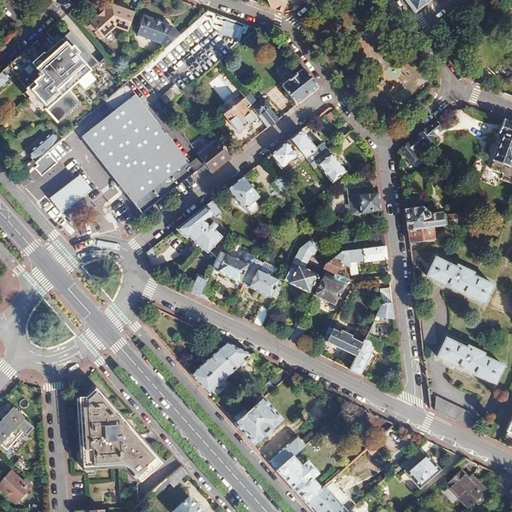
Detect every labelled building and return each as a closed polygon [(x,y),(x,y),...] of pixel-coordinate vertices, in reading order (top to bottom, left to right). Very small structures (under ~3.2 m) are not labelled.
[(268,0),(270,2),(267,3),(268,7),(282,12),(284,11),(287,1),(284,0),(268,0)] [(403,0),(413,12),(428,0),(403,0)] [(127,31),(134,12),(110,4),(89,23),(102,38),(115,27),(127,31)] [(182,31),(186,35),(204,19),(200,14),(182,31)] [(174,39),(179,34),(171,26),(143,16),(136,35),(160,43),(163,48),(174,39)] [(240,38),(243,26),(220,21),(217,33),(240,38)] [(17,78),(16,79),(24,89),(43,111),(43,110),(55,123),(77,104),(67,92),(98,64),(70,32),(42,56),(44,58),(25,75),(13,61),(0,72),(0,87),(9,79),(7,77),(12,72),(17,78)] [(303,69),(281,86),(296,104),(317,87),(303,69)] [(209,83),(223,100),(231,93),(218,76),(209,83)] [(110,113),(79,138),(93,157),(120,189),(140,215),(192,173),(163,135),(166,133),(163,129),(162,129),(154,119),(152,121),(126,88),(131,84),(128,80),(126,81),(102,103),(110,113)] [(164,104),(179,92),(173,84),(158,96),(164,104)] [(250,96),(245,100),(249,105),(254,102),(250,96)] [(264,101),(252,110),(266,128),(270,125),(277,120),(269,109),(270,108),(264,101)] [(253,120),(239,102),(222,115),(236,133),(253,120)] [(497,132),(502,134),(490,169),(502,174),(500,180),(511,184),(511,167),(508,166),(511,155),(511,122),(502,119),(497,132)] [(441,130),(434,122),(407,143),(418,157),(425,152),(421,146),(424,144),(426,146),(435,138),(433,136),(441,130)] [(166,133),(163,135),(192,173),(203,165),(201,161),(170,123),(163,129),(166,133)] [(300,130),(289,139),(303,157),(308,163),(325,150),(326,149),(320,143),(314,147),(300,130)] [(60,141),(52,132),(26,154),(31,160),(23,169),(26,172),(35,164),(60,141)] [(303,157),(289,139),(268,155),(280,169),(296,156),(299,160),(303,157)] [(400,149),(399,150),(410,163),(418,157),(407,143),(400,149)] [(209,144),(199,152),(204,158),(201,161),(203,165),(210,173),(229,158),(219,146),(213,150),(209,144)] [(328,153),(325,150),(308,163),(311,167),(315,164),(330,182),(345,171),(330,152),(328,153)] [(38,168),(35,164),(26,172),(29,175),(38,168)] [(359,173),(358,174),(358,180),(360,180),(376,178),(375,171),(359,173)] [(241,176),(226,189),(242,210),(244,208),(250,215),(259,207),(254,200),(258,197),(253,192),(255,190),(254,187),(251,189),(241,176)] [(276,178),(270,181),(276,190),(282,186),(276,178)] [(376,178),(360,180),(361,187),(377,185),(376,178)] [(378,192),(357,194),(359,213),(380,211),(378,192)] [(210,201),(205,205),(215,217),(220,213),(210,201)] [(346,203),(336,206),(338,214),(348,211),(346,203)] [(205,205),(175,229),(183,240),(185,238),(206,253),(221,236),(206,225),(215,218),(215,217),(205,205)] [(421,208),(404,210),(407,230),(432,227),(471,222),(470,213),(441,215),(441,213),(426,214),(425,211),(421,208)] [(432,227),(407,230),(408,244),(434,241),(433,239),(434,238),(432,227)] [(383,233),(368,235),(369,247),(384,245),(383,233)] [(309,241),(300,250),(284,280),(312,294),(320,279),(317,278),(319,275),(305,268),(311,255),(315,254),(318,249),(318,248),(317,244),(309,241)] [(369,247),(346,250),(348,267),(350,276),(356,275),(355,263),(386,260),(384,245),(369,247)] [(346,250),(341,251),(329,262),(327,264),(325,268),(336,274),(339,262),(348,267),(346,250)] [(225,255),(220,252),(212,268),(217,270),(217,272),(240,284),(240,282),(248,266),(248,265),(226,254),(225,255)] [(454,268),(433,258),(425,277),(483,304),(492,286),(471,276),(473,274),(455,266),(454,268)] [(255,260),(251,268),(243,283),(247,286),(247,287),(271,298),(272,296),(275,299),(283,283),(279,281),(280,280),(257,269),(260,262),(255,260)] [(251,268),(248,266),(240,282),(243,283),(251,268)] [(324,278),(322,277),(313,295),(335,306),(338,299),(342,301),(351,281),(337,274),(336,277),(326,272),(324,278)] [(205,281),(197,277),(190,292),(198,296),(205,281)] [(213,285),(205,281),(198,296),(206,300),(213,285)] [(390,288),(379,289),(382,304),(391,303),(390,288)] [(391,303),(382,304),(372,323),(373,323),(379,326),(381,323),(394,327),(391,303)] [(253,318),(260,322),(267,311),(260,307),(253,318)] [(431,310),(418,312),(423,347),(435,345),(431,310)] [(306,329),(297,325),(289,341),(298,345),(306,329)] [(325,335),(324,337),(329,339),(327,342),(356,356),(362,344),(352,338),(352,336),(342,330),(341,333),(329,327),(325,335)] [(371,327),(367,334),(380,340),(383,333),(378,330),(371,327)] [(367,334),(362,344),(356,356),(349,370),(359,375),(374,346),(376,347),(380,340),(367,334)] [(465,349),(444,339),(435,357),(493,386),(502,367),(482,357),(483,354),(467,346),(465,349)] [(251,355),(226,343),(191,375),(207,394),(251,355)] [(291,374),(282,370),(264,386),(270,393),(291,374)] [(85,395),(78,395),(84,465),(115,463),(119,463),(122,464),(126,466),(129,468),(132,471),(140,480),(161,461),(95,385),(85,395)] [(258,392),(252,398),(257,404),(263,399),(263,398),(258,392)] [(247,413),(234,424),(253,445),(282,420),(263,399),(257,404),(247,413)] [(473,417),(435,399),(433,411),(471,430),(473,417)] [(346,400),(342,404),(342,407),(344,411),(348,407),(352,403),(346,400)] [(247,413),(242,407),(229,419),(234,424),(247,413)] [(24,417),(15,408),(0,423),(0,443),(8,450),(24,433),(27,435),(34,428),(23,417),(24,417)] [(263,442),(273,452),(294,434),(284,423),(263,442)] [(301,442),(297,436),(268,462),(277,472),(293,457),(302,449),(315,437),(311,433),(301,442)] [(423,454),(419,449),(401,465),(419,488),(440,470),(425,452),(423,454)] [(293,457),(277,472),(305,503),(321,488),(314,479),(319,475),(308,462),(302,467),(293,457)] [(19,459),(14,465),(24,474),(30,469),(19,459)] [(188,473),(181,465),(168,476),(175,484),(188,473)] [(459,470),(444,486),(467,509),(475,503),(478,506),(490,494),(475,478),(470,482),(459,470)] [(22,481),(11,471),(0,482),(0,489),(16,503),(32,485),(25,479),(22,481)] [(321,488),(305,503),(312,511),(347,511),(350,510),(351,508),(354,506),(351,503),(344,509),(324,486),(321,488)] [(201,511),(189,497),(172,511),(201,511)]
